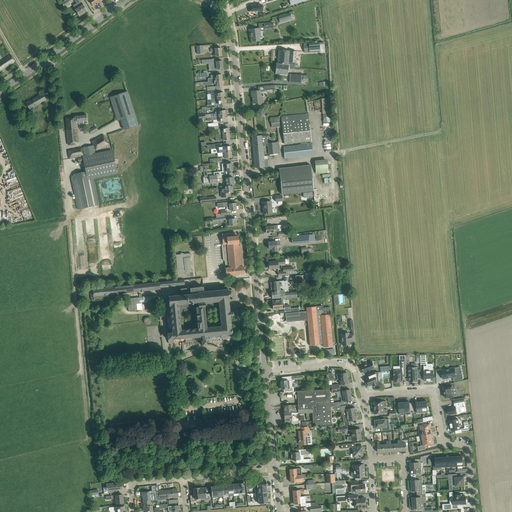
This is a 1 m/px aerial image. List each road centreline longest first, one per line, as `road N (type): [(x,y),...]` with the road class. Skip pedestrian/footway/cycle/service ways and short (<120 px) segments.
road 1 (tertiary): [(265,370),(231,35),(215,7)]
road 2 (track): [(86,423),(68,215)]
road 3 (residential): [(363,395),(434,395),(442,438),(468,449),(474,511)]
road 4 (unclassified): [(68,215),(48,55)]
